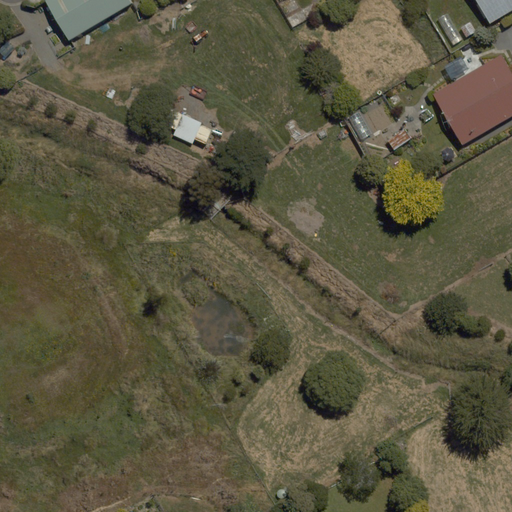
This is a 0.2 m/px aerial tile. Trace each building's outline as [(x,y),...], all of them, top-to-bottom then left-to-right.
[(133,0),(46,0),(69,42),(136,5),(133,0)] [(511,0),(474,0),(489,25),(511,11),(511,0)] [(511,73),(501,55),(436,94),(469,149),(511,123),(511,73)] [(142,68),(131,57),(117,72),(128,82),(142,68)] [(162,73),(150,64),(139,81),(151,89),(162,73)] [(405,126),(387,141),(397,152),(414,138),(405,126)]
